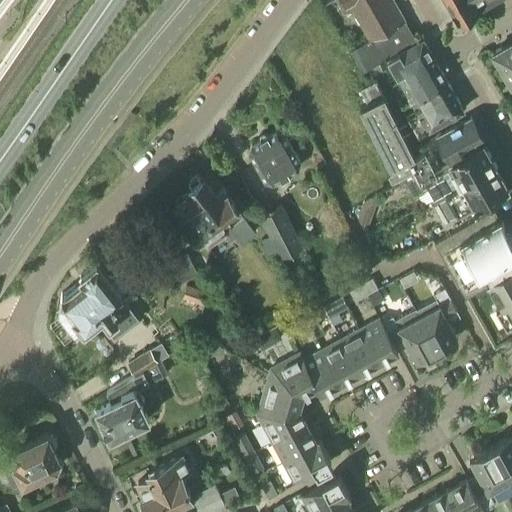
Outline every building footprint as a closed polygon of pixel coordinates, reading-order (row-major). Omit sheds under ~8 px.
[(366,35),(402,15),(393,0),(332,0),(340,14),(351,8),(366,35)] [(445,0),(458,22),(497,0),(445,0)] [(402,15),(366,35),(369,40),(351,50),(363,70),(387,57),(400,80),(435,60),(422,38),(417,41),(402,15)] [(511,40),(492,52),(502,69),(511,63),(511,40)] [(446,79),(435,60),(400,80),(411,99),(446,79)] [(511,82),(511,63),(502,69),(510,83),(511,82)] [(407,159),(415,155),(384,94),(383,94),(376,80),(374,81),(369,72),(364,74),(369,84),(360,88),(367,102),(359,106),(392,169),(388,172),(391,178),(402,173),(412,168),(407,159)] [(446,79),(411,99),(428,129),(463,109),(446,79)] [(137,112),(130,107),(114,127),(121,133),(137,112)] [(448,158),(484,139),(471,116),(437,136),(448,158)] [(258,168),(264,179),(272,182),(281,177),(281,178),(282,177),(288,173),(288,174),(289,173),(297,168),(299,160),(293,148),(294,148),(293,147),(293,148),(290,144),(291,143),(290,143),(284,132),(276,130),(267,134),(266,134),(269,140),(263,144),(260,137),(259,138),(259,139),(251,143),(249,151),(255,163),(254,163),(255,164),(256,163),(258,167),(257,168),(258,168)] [(437,175),(421,184),(423,188),(430,200),(437,197),(457,185),(494,163),(481,141),(484,140),(484,139),(448,158),(451,163),(435,171),(437,175)] [(412,168),(421,184),(437,175),(435,171),(424,150),(415,155),(407,159),(412,168)] [(430,200),(429,201),(443,223),(456,216),(472,206),(491,196),(507,186),(508,186),(498,169),(494,163),(457,185),(437,197),(430,200)] [(421,184),(412,168),(402,173),(413,194),(423,188),(421,184)] [(190,189),(175,200),(188,218),(186,219),(189,222),(185,225),(193,236),(197,233),(200,237),(201,236),(206,243),(222,231),(228,239),(236,233),(241,240),(255,231),(237,207),(238,207),(225,189),(224,189),(209,169),(200,175),(198,172),(188,179),(191,183),(187,185),(190,189)] [(353,202),(356,215),(380,209),(377,196),(353,202)] [(491,196),(472,206),(478,217),(493,208),(497,206),(491,196)] [(261,215),(280,256),(301,245),(282,205),(261,215)] [(511,220),(504,225),(501,220),(501,219),(500,217),(499,218),(493,208),(478,217),(434,242),(434,243),(465,297),(489,283),(486,278),(511,263),(511,220)] [(186,251),(173,258),(184,280),(198,273),(186,251)] [(58,311),(58,316),(73,335),(82,328),(83,330),(98,318),(113,338),(139,317),(120,293),(131,285),(120,271),(110,279),(97,262),(80,276),(82,279),(67,291),(61,291),(59,301),(64,301),(66,304),(58,311)] [(511,263),(486,278),(489,283),(500,304),(495,307),(506,325),(511,322),(511,324),(511,263)] [(371,277),(348,290),(354,300),(377,288),(371,277)] [(206,304),(209,290),(188,284),(183,296),(206,304)] [(418,315),(436,349),(457,338),(445,315),(456,309),(444,287),(433,293),(439,304),(418,315)] [(347,305),(341,294),(328,301),(322,305),(329,316),(347,305)] [(303,316),(308,325),(320,318),(315,309),(303,316)] [(392,315),(381,321),(381,322),(393,344),(404,338),(416,360),(436,349),(418,315),(398,326),(392,315)] [(308,325),(303,316),(291,323),(296,332),(308,325)] [(381,322),(381,321),(379,317),(359,328),(378,362),(397,351),(393,344),(381,322)] [(239,340),(233,326),(224,330),(230,344),(239,340)] [(378,362),(359,328),(340,338),(359,372),(378,362)] [(224,347),(210,337),(196,344),(204,357),(224,347)] [(340,338),(321,348),(340,382),(359,372),(340,338)] [(135,373),(160,358),(167,354),(160,343),(150,349),(149,349),(128,362),(135,373)] [(321,348),(303,358),(302,359),(317,386),(316,386),(320,393),(340,382),(321,348)] [(270,367),(269,372),(303,393),(316,386),(317,386),(302,359),(303,358),(299,351),(270,367)] [(160,358),(135,373),(106,391),(111,400),(96,408),(100,418),(109,436),(148,417),(140,400),(143,399),(138,387),(167,373),(160,358)] [(269,372),(258,408),(298,409),(303,393),(269,372)] [(224,394),(209,402),(214,411),(228,403),(224,394)] [(298,409),(258,408),(257,413),(272,441),(306,423),(298,409)] [(224,415),(232,430),(242,424),(234,410),(224,415)] [(306,423),(272,441),(282,460),(316,441),(315,441),(306,423)] [(245,455),(254,450),(243,431),(234,436),(245,455)] [(47,433),(0,455),(0,458),(13,486),(21,482),(24,482),(56,467),(58,467),(61,457),(58,456),(53,445),(54,444),(56,439),(53,433),(47,433)] [(511,438),(510,435),(489,446),(508,480),(511,487),(511,438)] [(319,439),(315,441),(316,441),(282,460),(293,480),(314,468),(315,470),(317,469),(316,467),(325,462),(327,464),(328,463),(327,461),(330,459),(319,439)] [(508,480),(489,446),(468,457),(481,479),(470,485),(469,486),(482,508),(482,507),(493,501),(487,491),(508,480)] [(254,450),(245,455),(253,470),(262,465),(254,450)] [(154,471),(137,479),(143,493),(141,494),(142,496),(140,497),(146,511),(151,509),(150,511),(189,492),(180,472),(187,469),(180,453),(152,466),(154,471)] [(317,511),(346,497),(350,495),(339,475),(335,477),(334,475),(333,476),(334,478),(324,483),(323,481),(322,482),(323,484),(301,495),(310,511),(317,511)] [(469,486),(470,485),(466,478),(446,489),(459,511),(483,511),(484,511),(482,507),(482,508),(469,486)] [(269,479),(260,484),(268,498),(277,493),(269,479)] [(74,483),(66,480),(63,486),(72,489),(74,483)] [(212,511),(225,506),(214,483),(191,494),(199,511),(212,511)] [(459,511),(446,489),(427,499),(434,511),(459,511)] [(346,497),(317,511),(354,511),(346,497)] [(83,511),(77,499),(51,511),(83,511)] [(434,511),(427,499),(408,509),(410,511),(434,511)] [(287,511),(282,502),(273,507),(275,511),(287,511)]
